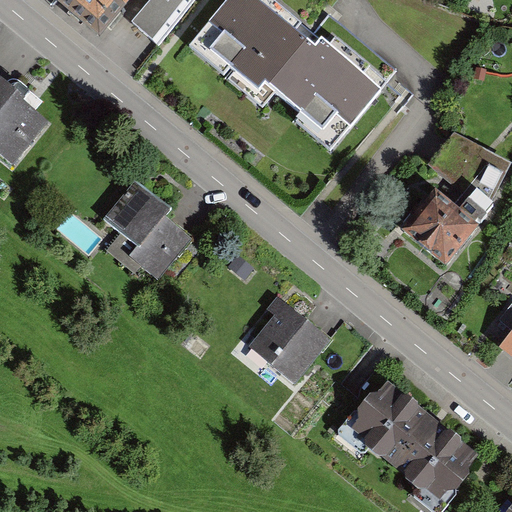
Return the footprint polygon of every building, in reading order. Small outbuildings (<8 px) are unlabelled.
[(73,0),(107,30),(134,0),(143,0),(144,0),(159,0),(142,20),(162,38),(196,0),(73,0)] [(392,91),(282,0),(241,0),(203,47),(336,157),(392,91)] [(58,121),(0,65),(0,143),(19,161),(58,121)] [(511,174),(511,156),(470,136),(441,163),(472,192),(484,177),(504,189),(511,174)] [(192,213),(147,175),(114,213),(136,232),(127,242),(165,274),(199,234),(185,222),(192,213)] [(503,238),(457,197),(423,236),(469,276),(503,238)] [(339,337),(295,299),(256,343),(300,382),(339,337)] [(465,511),(504,468),(408,386),(368,433),(459,511),(465,511)]
